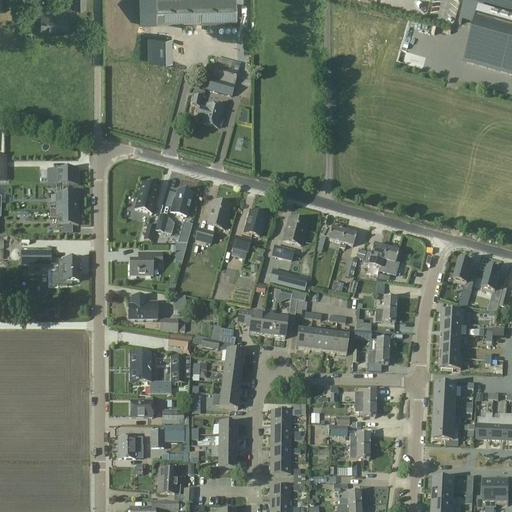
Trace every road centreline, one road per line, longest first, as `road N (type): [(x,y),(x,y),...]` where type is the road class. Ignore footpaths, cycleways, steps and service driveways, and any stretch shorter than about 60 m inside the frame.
road 1 (residential): [(100,511),(97,143)]
road 2 (residential): [(444,238),(97,143)]
road 3 (residential): [(419,383),(259,380),(252,511)]
road 4 (residential): [(419,383),(424,316),(444,238)]
road 5 (track): [(97,143),(96,0)]
